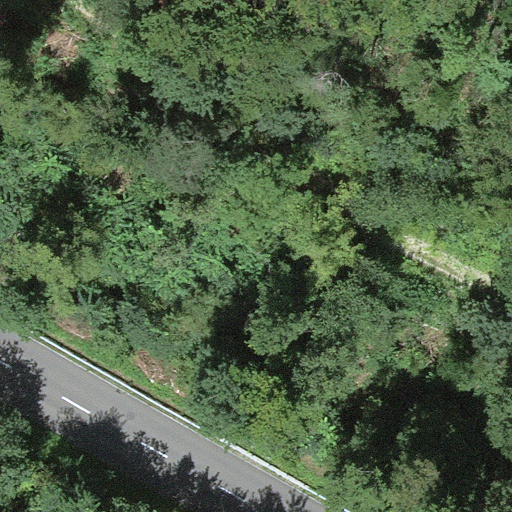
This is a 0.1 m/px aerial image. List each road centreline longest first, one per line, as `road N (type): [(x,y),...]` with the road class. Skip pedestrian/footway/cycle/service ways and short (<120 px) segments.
road 1 (track): [(88,0),(271,154),(511,296)]
road 2 (tertiary): [(0,366),(254,511)]
